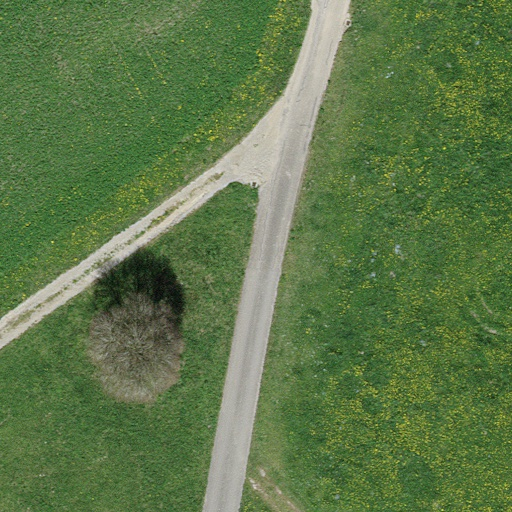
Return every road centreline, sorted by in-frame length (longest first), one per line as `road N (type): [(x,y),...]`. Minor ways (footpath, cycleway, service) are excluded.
road 1 (track): [(330,0),(290,128),(219,511)]
road 2 (track): [(290,128),(0,336)]
